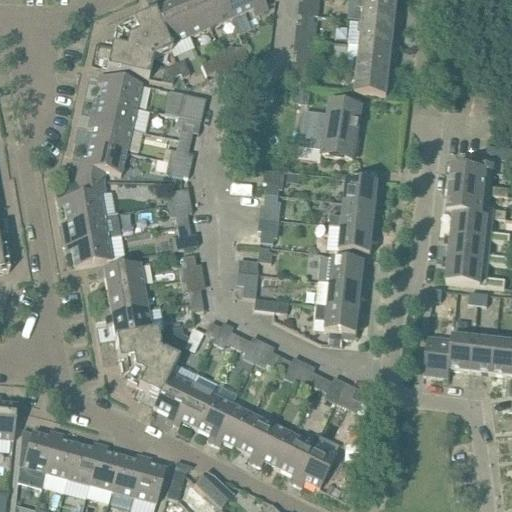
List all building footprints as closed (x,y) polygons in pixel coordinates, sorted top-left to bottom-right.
[(189,41),(210,32),(196,0),(190,0),(181,4),(179,0),(175,0),(172,2),(189,41)] [(196,0),(210,32),(231,23),(221,0),(196,0)] [(252,14),(254,19),(267,14),(261,0),(221,0),(231,23),(252,14)] [(397,16),(398,5),(366,1),(363,25),(395,29),(401,30),(403,17),(397,16)] [(168,50),(169,50),(189,41),(172,2),(166,4),(168,10),(154,16),(168,50)] [(171,55),(169,50),(168,50),(154,16),(127,28),(129,32),(122,35),(130,42),(127,45),(119,39),(117,46),(113,45),(106,74),(148,83),(153,63),(171,55)] [(314,26),(315,20),(302,19),(301,30),(297,29),(296,42),(315,44),(317,27),(314,26)] [(395,29),(363,25),(361,49),(399,53),(400,41),(394,40),(395,29)] [(361,49),(350,48),(347,72),(358,73),(390,77),(390,76),(391,65),(397,66),(399,53),(361,49)] [(248,61),(243,50),(234,55),(238,65),(248,61)] [(297,66),(309,68),(310,57),(298,55),(297,66)] [(182,82),(189,79),(183,64),(176,67),(179,73),(181,78),(180,78),(182,82)] [(216,75),(211,64),(201,69),(206,79),(216,75)] [(169,76),(179,73),(176,67),(164,72),(169,76)] [(396,76),(390,76),(390,77),(358,73),(355,97),(387,101),(388,89),(394,90),(396,76)] [(136,112),(141,89),(99,79),(97,87),(103,89),(100,104),(136,112)] [(294,91),(307,92),(308,81),(295,79),(294,91)] [(183,99),(178,121),(181,122),(200,126),(205,104),(200,102),(189,100),(183,99)] [(131,134),(136,112),(100,104),(96,119),(90,118),(89,125),(131,134)] [(361,110),(342,107),(331,105),(330,120),(305,116),(305,115),(299,150),(300,151),(324,154),(323,159),(333,160),(353,163),(361,110)] [(200,126),(181,122),(178,121),(176,133),(181,134),(179,145),(190,147),(193,137),(198,138),(200,126)] [(126,156),(131,134),(89,125),(87,132),(93,133),(90,148),(126,156)] [(188,158),(190,147),(179,145),(177,155),(171,154),(168,166),(190,170),(193,159),(188,158)] [(121,179),(126,156),(90,148),(86,164),(80,162),(75,185),(103,185),(105,176),(121,179)] [(495,163),(497,151),(488,150),(487,162),(495,163)] [(504,164),(506,152),(497,151),(495,163),(504,164)] [(187,182),(190,170),(168,166),(166,178),(187,182)] [(445,262),(444,265),(449,266),(446,286),(505,293),(506,284),(488,282),(489,268),(507,270),(508,261),(490,259),(492,246),(509,248),(510,239),(493,237),(494,223),(506,224),(507,215),(489,213),(491,200),(509,201),(510,193),(492,191),(494,171),(474,168),(473,174),(448,171),(448,174),(453,175),(450,194),(446,194),(446,197),(450,197),(448,218),(449,218),(449,220),(454,221),(451,240),(447,240),(447,243),(451,243),(449,263),(445,262)] [(266,199),(279,200),(280,195),(283,195),(285,177),(265,175),(264,187),(267,188),(266,199)] [(288,178),(288,186),(300,187),(300,179),(288,178)] [(345,207),(376,211),(377,198),(383,199),(384,187),(347,183),(345,207)] [(105,197),(103,185),(75,185),(78,200),(57,204),(58,212),(64,211),(67,226),(103,220),(99,198),(105,197)] [(167,209),(190,206),(188,193),(165,197),(167,209)] [(278,207),(279,200),(266,199),(265,210),(260,209),(259,222),(280,224),(281,207),(278,207)] [(375,223),(376,211),(345,207),(343,221),(331,220),(330,230),(342,231),(379,235),(380,224),(375,223)] [(189,229),(187,218),(175,220),(177,231),(189,229)] [(64,250),(107,242),(103,220),(67,226),(69,242),(63,243),(64,250)] [(278,242),(280,224),(259,222),(258,235),(262,236),(261,247),(274,248),(275,242),(278,242)] [(196,238),(190,239),(189,229),(177,231),(181,253),(197,251),(196,238)] [(377,246),(379,235),(342,231),(339,255),(371,259),(372,246),(377,246)] [(111,266),(107,246),(107,242),(64,250),(66,257),(72,256),(74,272),(111,266)] [(0,276),(9,275),(5,251),(0,252),(0,276)] [(260,255),(259,266),(272,268),(273,256),(260,255)] [(194,260),(182,262),(184,272),(196,270),(194,260)] [(333,263),(330,263),(330,262),(321,261),(319,282),(320,283),(319,286),(331,287),(367,291),(368,280),(363,279),(365,266),(333,263)] [(144,292),(143,288),(140,268),(97,275),(99,283),(105,282),(107,298),(144,292)] [(366,303),(367,291),(331,287),(328,311),(359,314),(361,302),(366,303)] [(256,292),(243,290),(242,302),(254,303),(255,303),(256,292)] [(105,321),(147,314),(144,292),(107,298),(110,313),(104,314),(105,321)] [(441,306),(443,294),(433,293),(432,305),(441,306)] [(200,294),(188,296),(190,307),(202,305),(200,294)] [(478,310),(479,298),(470,297),(469,309),(478,310)] [(487,311),(488,299),(479,298),(478,310),(487,311)] [(255,303),(254,303),(252,314),(274,317),(287,318),(288,307),(255,303)] [(202,305),(190,307),(192,317),(203,315),(202,305)] [(359,314),(328,311),(317,310),(315,324),(327,325),(325,336),(336,337),(335,349),(342,350),(343,343),(352,344),(353,338),(357,339),(359,314)] [(151,337),(151,336),(147,314),(105,321),(106,328),(112,327),(115,343),(151,337)] [(210,326),(206,336),(205,337),(215,342),(220,331),(210,326)] [(172,346),(179,341),(178,332),(170,333),(172,346)] [(170,379),(171,379),(178,364),(160,355),(157,335),(151,336),(151,337),(115,343),(120,372),(125,371),(126,378),(134,372),(137,375),(129,381),(135,385),(132,389),(158,402),(159,402),(170,379)] [(235,352),(241,341),(231,337),(226,347),(235,352)] [(475,342),(454,340),(452,340),(452,344),(450,373),(472,376),(475,342)] [(184,352),(187,346),(179,341),(172,346),(184,352)] [(250,346),(241,341),(235,352),(245,356),(250,346)] [(452,344),(448,344),(428,342),(424,380),(449,382),(450,373),(452,344)] [(492,378),(495,345),(475,342),(472,376),(492,378)] [(511,346),(496,345),(495,345),(492,378),(511,380),(511,346)] [(281,361),(272,357),(266,367),(276,372),(281,361)] [(291,366),(281,361),(276,372),(286,377),(291,366)] [(322,382),(311,376),(307,387),(317,392),(322,382)] [(191,389),(171,379),(170,379),(159,402),(158,402),(153,412),(168,419),(165,425),(172,428),(191,389)] [(332,386),(322,382),(317,392),(327,397),(332,386)] [(195,433),(211,399),(191,389),(172,428),(178,431),(181,426),(195,433)] [(351,403),(360,407),(365,397),(356,392),(351,403)] [(213,448),(232,409),(211,399),(195,433),(209,439),(206,445),(213,448)] [(0,444),(13,446),(16,409),(0,407),(0,406),(0,401),(0,444)] [(360,407),(351,403),(346,412),(356,417),(360,407)] [(236,453),(252,420),(232,409),(213,448),(219,451),(222,446),(236,453)] [(254,468),(273,430),(252,420),(236,453),(250,460),(248,465),(254,468)] [(277,473),(294,440),(273,430),(254,468),(261,472),(263,466),(277,473)] [(45,479),(56,437),(49,435),(48,441),(32,437),(22,473),(45,479)] [(67,485),(77,449),(62,445),(63,439),(56,437),(45,479),(67,485)] [(295,488),(314,450),(294,440),(277,473),(291,480),(289,485),(295,488)] [(89,491),(100,449),(93,447),(92,453),(77,449),(67,485),(89,491)] [(111,497),(121,461),(106,457),(107,451),(100,449),(89,491),(111,497)] [(335,460),(317,452),(314,450),(295,488),(302,492),(304,486),(319,494),(335,460)] [(133,503),(144,461),(137,459),(136,465),(121,461),(111,497),(133,503)] [(156,509),(166,473),(150,469),(151,463),(144,461),(133,503),(156,509)] [(201,495),(219,511),(220,511),(232,499),(214,482),(201,495)] [(170,491),(166,502),(178,505),(179,499),(181,494),(180,494),(170,491)]
